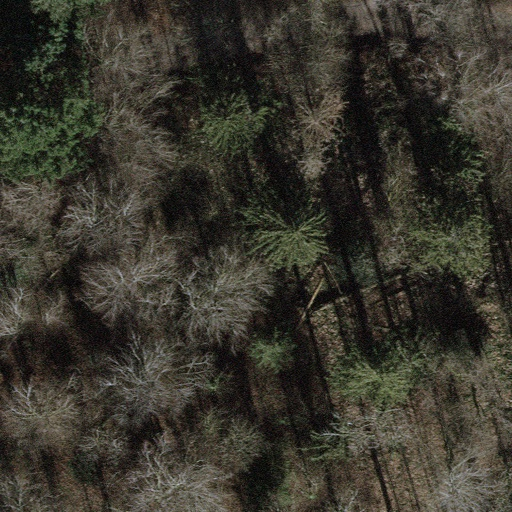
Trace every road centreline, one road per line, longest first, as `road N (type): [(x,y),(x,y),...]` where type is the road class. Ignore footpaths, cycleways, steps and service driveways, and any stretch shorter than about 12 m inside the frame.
road 1 (track): [(511,30),(350,21),(234,43),(88,102)]
road 2 (track): [(88,102),(0,190)]
